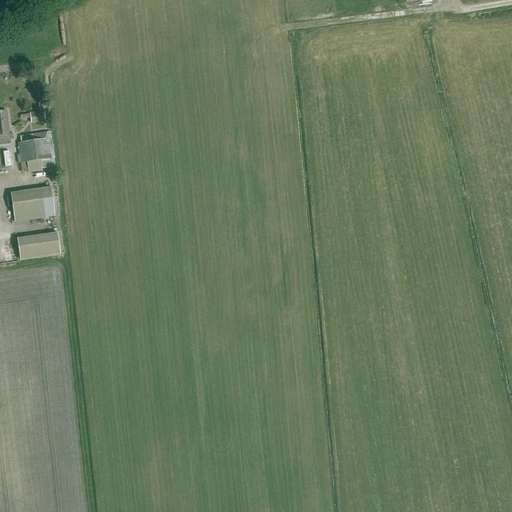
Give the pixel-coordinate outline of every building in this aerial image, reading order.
[(50,121),(47,101),(39,102),(40,112),(30,113),(30,115),(21,116),(21,120),(30,119),(31,123),(50,121)] [(9,135),(6,111),(0,112),(0,144),(10,143),(9,140),(14,140),(13,134),(9,135)] [(54,159),(51,132),(20,136),(21,143),(18,143),(20,155),(17,156),(18,164),(21,163),(22,174),(42,172),(41,169),(55,167),(54,159)] [(55,217),(51,189),(10,195),(14,223),(55,217)] [(5,224),(13,223),(12,209),(4,210),(5,224)] [(60,255),(57,235),(17,240),(20,261),(60,255)]
